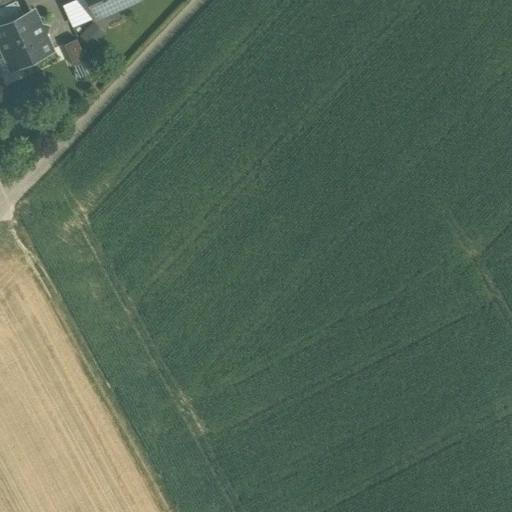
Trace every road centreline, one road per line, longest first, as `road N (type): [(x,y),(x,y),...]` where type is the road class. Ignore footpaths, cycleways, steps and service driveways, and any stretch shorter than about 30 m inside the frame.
road 1 (track): [(167,511),(0,203)]
road 2 (track): [(203,0),(0,215)]
